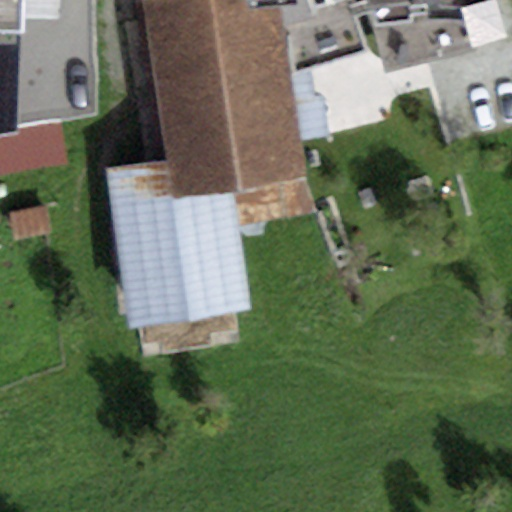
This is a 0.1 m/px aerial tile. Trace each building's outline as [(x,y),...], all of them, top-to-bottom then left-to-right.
[(19,0),(0,0),(0,22),(18,23),(19,0)] [(277,0),(143,0),(166,164),(171,195),(233,186),(302,177),(277,0)] [(373,0),(374,1),(385,65),(464,45),(452,0),(373,0)] [(48,118),(0,124),(0,166),(53,159),(48,118)] [(166,164),(105,175),(126,325),(249,310),(233,186),(171,195),(166,164)] [(11,221),(0,222),(0,254),(15,253),(11,221)]
